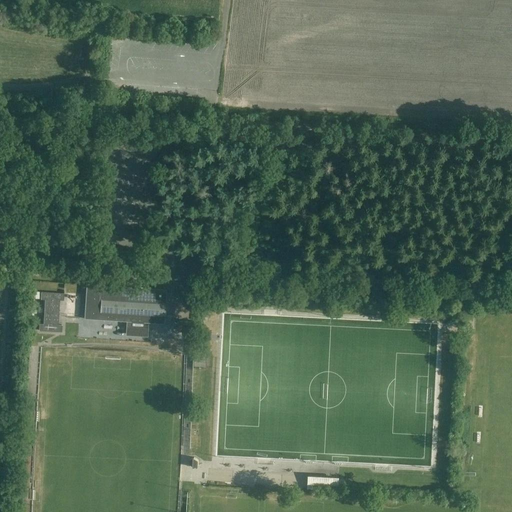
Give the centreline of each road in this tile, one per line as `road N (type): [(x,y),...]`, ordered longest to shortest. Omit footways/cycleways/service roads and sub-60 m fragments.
road 1 (unclassified): [(511,287),(177,271)]
road 2 (unclassified): [(215,87),(109,76),(0,86)]
road 3 (unclassified): [(177,271),(190,168),(215,87)]
road 4 (unclassified): [(0,261),(177,271)]
